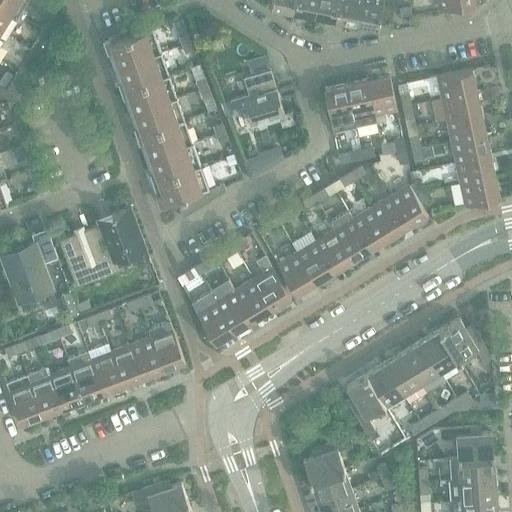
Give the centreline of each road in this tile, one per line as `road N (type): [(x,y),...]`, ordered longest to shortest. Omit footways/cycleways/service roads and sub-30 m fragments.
road 1 (tertiary): [(226,417),(237,397),(328,337),(470,249),(511,233)]
road 2 (residential): [(157,245),(319,144),(295,52)]
road 3 (residential): [(17,490),(199,420),(226,417)]
road 4 (residential): [(295,52),(319,61),(511,24)]
road 5 (residential): [(0,220),(85,191),(48,87)]
